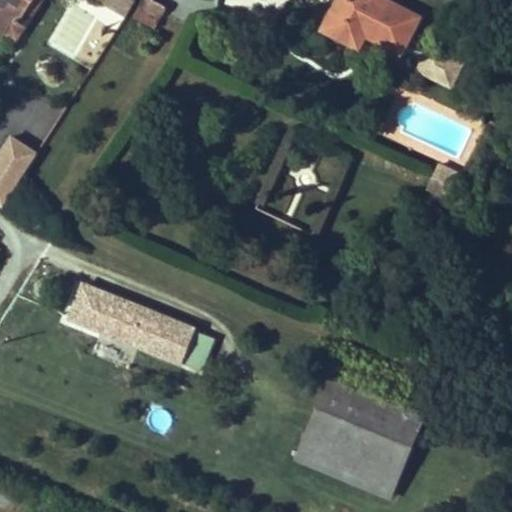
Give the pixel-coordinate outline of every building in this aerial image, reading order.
[(0,0),(0,28),(5,32),(14,17),(18,20),(31,0),(0,0)] [(41,0),(32,0),(18,20),(14,17),(5,32),(16,38),(41,0)] [(135,0),(106,0),(107,0),(128,13),(135,0)] [(166,8),(151,0),(142,0),(134,15),(156,27),(166,8)] [(402,51),(421,15),(391,0),(336,0),(321,29),(355,47),(363,31),(402,51)] [(426,46),(417,73),(452,85),(461,58),(426,46)] [(11,130),(0,148),(0,191),(31,142),(11,130)] [(459,174),(440,165),(427,192),(447,201),(459,174)] [(101,332),(103,328),(141,344),(140,347),(199,372),(211,342),(86,290),(74,320),(101,332)] [(128,365),(135,348),(105,336),(98,353),(128,365)] [(329,387),(298,462),(389,500),(420,425),(329,387)]
